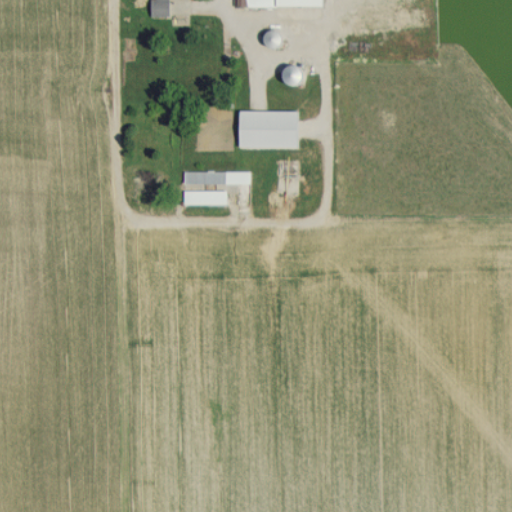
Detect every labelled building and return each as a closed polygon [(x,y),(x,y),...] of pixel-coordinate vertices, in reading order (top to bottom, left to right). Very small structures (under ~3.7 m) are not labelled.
[(257,34),(262,49),(280,44),(275,28),(257,34)] [(292,65),(277,67),(278,78),(277,78),(278,85),(294,83),(292,65)] [(233,110),(233,147),(295,147),(295,110),(233,110)] [(180,185),(246,185),(246,171),(180,171),(180,185)] [(180,205),(223,205),(223,190),(180,190),(180,205)]
